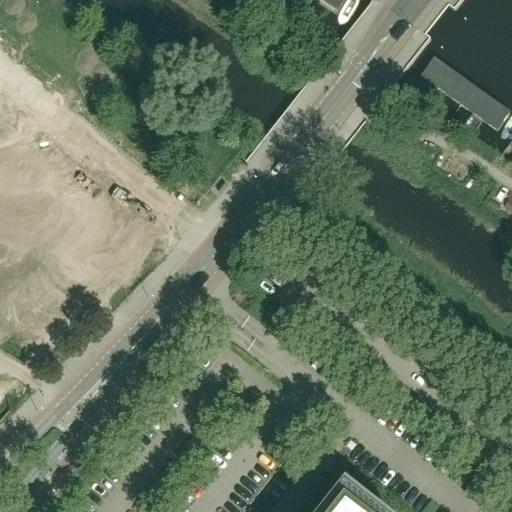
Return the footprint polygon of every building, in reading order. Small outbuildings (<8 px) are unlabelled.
[(358,14),(336,0),(299,0),(347,31),(358,14)] [(511,0),(484,0),(511,19),(511,0)] [(433,60),(420,79),(495,131),(508,112),(433,60)] [(511,132),(502,126),(491,143),(511,156),(511,132)] [(73,145),(0,227),(0,258),(61,311),(149,211),(73,145)] [(374,511),(340,485),(318,511),(374,511)]
